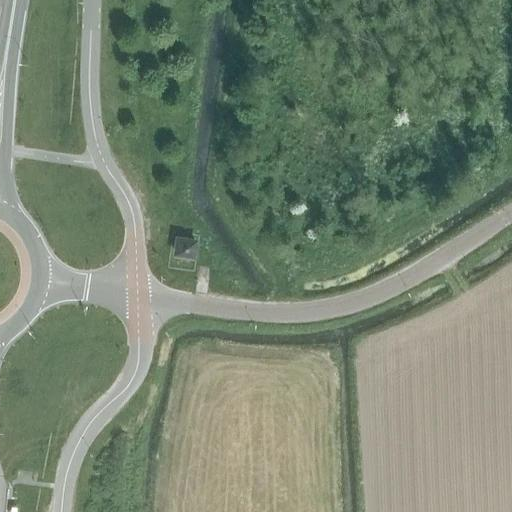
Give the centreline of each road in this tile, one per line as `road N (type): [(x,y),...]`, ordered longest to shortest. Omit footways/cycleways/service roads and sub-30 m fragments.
road 1 (tertiary): [(137,295),(259,313),(352,303),(511,213)]
road 2 (unknown): [(282,313),(281,274),(226,187),(251,0)]
road 3 (unclassified): [(137,295),(130,209),(100,157),(90,118),(90,0)]
road 4 (unknown): [(281,274),(511,167)]
road 5 (unclassified): [(61,511),(79,441),(132,378),(140,345),(137,295)]
road 6 (primary): [(3,210),(9,25)]
